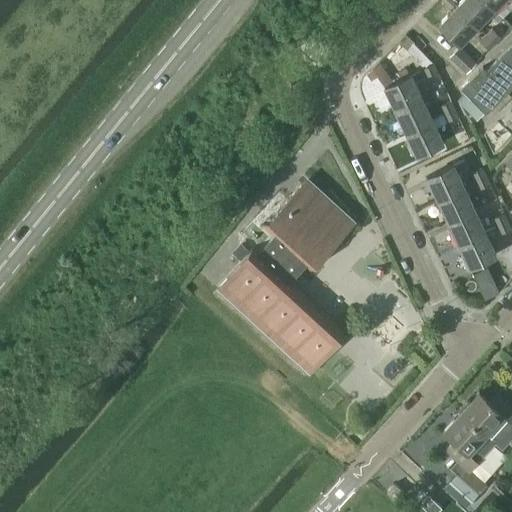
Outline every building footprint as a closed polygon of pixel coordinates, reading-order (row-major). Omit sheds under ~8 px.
[(486,0),(461,0),(456,5),(477,26),(489,14),(497,22),(503,17),(494,8),(495,8),(486,0)] [(477,26),(456,5),(439,23),(460,44),(477,26)] [(492,28),(486,34),(495,43),(501,37),(492,28)] [(495,43),(486,34),(480,40),(489,49),(495,43)] [(423,67),(431,61),(406,36),(399,43),(423,67)] [(511,86),(511,43),(486,70),(483,66),(461,88),(466,94),(459,101),(477,117),(483,111),(486,113),(511,86)] [(459,46),(450,56),(467,72),(476,62),(459,46)] [(372,68),(385,85),(392,80),(379,63),(372,68)] [(385,86),(395,109),(422,96),(415,82),(425,77),(437,71),(433,63),(385,86)] [(407,69),(398,73),(400,78),(409,74),(407,69)] [(395,109),(406,131),(432,119),(422,96),(395,109)] [(440,105),(443,114),(455,108),(451,100),(440,105)] [(455,108),(443,114),(447,121),(458,116),(455,108)] [(432,119),(406,131),(417,154),(443,142),(432,119)] [(427,176),(437,198),(464,186),(457,171),(467,166),(464,159),(427,176)] [(471,173),(475,182),(487,176),(483,168),(471,173)] [(487,176),(475,182),(479,189),(490,183),(487,176)] [(303,374),(305,375),(345,331),(291,281),(305,266),(308,269),(351,223),(305,180),(262,227),(273,236),(259,251),(254,248),(214,292),(215,293),(219,289),(307,369),(303,374)] [(437,198),(448,220),(474,208),(464,186),(437,198)] [(448,220),(458,243),(485,230),(474,208),(448,220)] [(492,218),(496,225),(507,220),(504,212),(492,218)] [(507,220),(496,225),(500,234),(511,228),(507,220)] [(485,230),(458,243),(470,266),(496,254),(489,239),(500,234),(496,225),(485,230)] [(240,245),(233,252),(240,259),(247,252),(240,245)] [(487,267),(473,274),(485,299),(499,292),(487,267)] [(479,391),(461,410),(494,439),(498,443),(504,437),(507,439),(511,432),(511,421),(511,420),(511,419),(511,404),(498,392),(489,401),(479,391)] [(494,439),(461,410),(444,430),(455,439),(447,448),(458,459),(468,468),(494,439)] [(446,486),(467,505),(478,493),(460,477),(468,468),(458,459),(450,468),(456,474),(451,480),(446,486)] [(395,483),(387,492),(395,500),(404,491),(395,483)] [(429,494),(420,503),(430,511),(436,511),(442,506),(429,494)]
